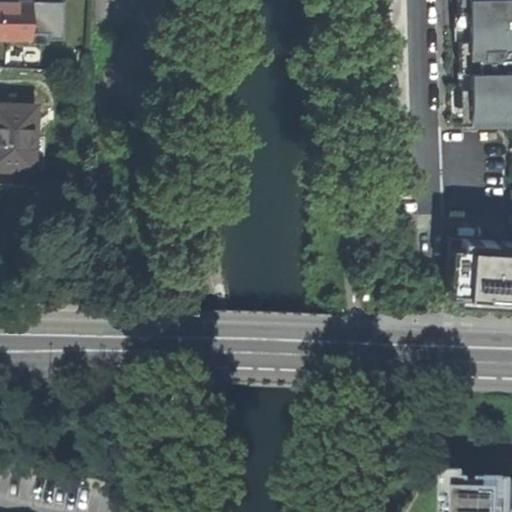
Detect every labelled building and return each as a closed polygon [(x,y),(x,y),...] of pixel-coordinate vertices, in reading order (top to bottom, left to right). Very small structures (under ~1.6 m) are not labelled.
[(0,0),(0,37),(28,37),(28,0),(11,1),(0,0)] [(511,122),(511,0),(456,0),(457,12),(466,12),(467,38),(458,38),(459,70),(467,70),(468,105),(469,124),(511,122)] [(452,38),(458,38),(467,38),(466,12),(457,12),(451,12),(452,38)] [(456,106),(468,105),(467,70),(459,70),(455,70),(456,80),(456,106)] [(32,103),(0,102),(0,165),(32,166),(32,103)] [(511,241),(448,238),(445,294),(456,294),(456,302),(511,305),(511,241)] [(469,484),(450,483),(449,511),(511,511),(511,484),(480,484),(479,487),(469,487),(469,484)]
